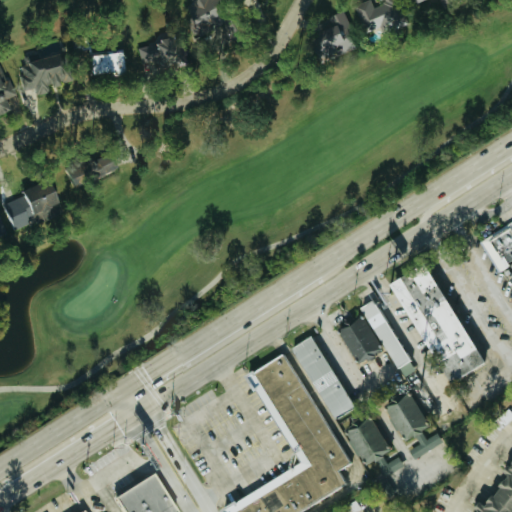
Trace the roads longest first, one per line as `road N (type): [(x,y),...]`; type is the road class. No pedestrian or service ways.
road 1 (primary): [(131,415),(511,173)]
road 2 (residential): [(0,147),(86,111),(224,90),(253,73),(301,0)]
road 3 (primary): [(511,140),(313,268)]
road 4 (primary): [(313,268),(117,392)]
road 5 (primary): [(0,499),(131,415)]
road 6 (secondary): [(205,504),(132,382)]
road 7 (secondary): [(117,392),(191,510)]
road 8 (primary): [(117,392),(0,466)]
